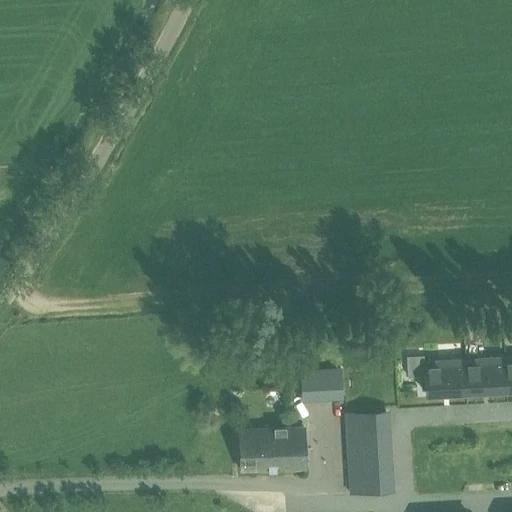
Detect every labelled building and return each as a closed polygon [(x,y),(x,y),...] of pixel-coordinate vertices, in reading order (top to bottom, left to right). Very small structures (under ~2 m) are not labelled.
[(336,363),(384,362),(383,349),(336,350),(336,363)] [(466,391),(506,388),(504,356),(464,358),(466,391)] [(426,393),(466,391),(464,358),(424,361),(426,393)] [(299,368),(300,388),(301,399),(342,397),(341,366),(318,367),(299,368)] [(259,402),(277,401),(277,382),(259,383),(259,402)] [(346,432),(347,452),(348,472),(350,493),(364,492),(363,472),(362,452),(360,432),(359,411),(345,412),(346,432)] [(469,454),(511,452),(511,424),(468,426),(469,454)] [(303,425),(239,427),(240,470),(305,467),(303,425)] [(511,468),(467,472),(469,498),(511,495),(511,468)]
